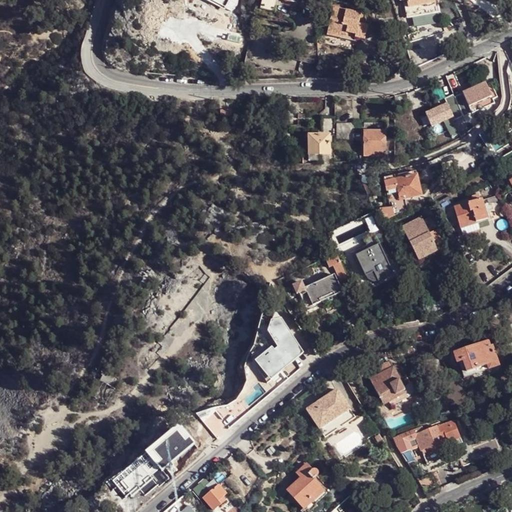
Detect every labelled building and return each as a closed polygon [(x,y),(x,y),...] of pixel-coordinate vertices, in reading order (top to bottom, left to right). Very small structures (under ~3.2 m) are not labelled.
[(202,0),(234,14),(238,5),(239,0),(202,0)] [(262,0),(260,9),(275,12),(277,0),(281,0),(295,2),(295,0),(262,0)] [(435,3),(438,3),(437,0),(399,0),(399,1),(403,0),(406,17),(436,12),(435,3)] [(355,35),(365,38),(368,25),(359,23),(361,13),(333,7),(328,32),(341,35),(346,36),(347,34),(355,35)] [(455,97),(464,116),(469,114),(470,115),(495,103),(493,99),(490,92),(485,83),(455,97)] [(407,93),(394,96),(394,104),(407,102),(406,98),(408,98),(407,93)] [(464,116),(455,97),(446,102),(447,104),(426,114),(432,127),(444,121),(452,138),(459,135),(453,122),(460,118),(464,116)] [(464,116),(460,118),(464,125),(473,122),(470,115),(469,114),(464,116)] [(335,131),(335,117),(322,117),(322,131),(335,131)] [(354,124),(337,124),(337,138),(355,138),(355,145),(362,146),(362,131),(354,131),(354,124)] [(385,131),(364,131),(364,160),(369,160),(369,155),(372,155),(372,152),(385,151),(385,131)] [(330,135),(308,135),(309,160),(317,160),(318,155),(331,155),(330,135)] [(407,173),(383,178),(388,203),(422,195),(417,176),(408,177),(407,173)] [(431,193),(434,197),(452,187),(447,179),(431,193)] [(461,228),(477,223),(477,222),(488,218),(482,200),(455,208),(461,228)] [(393,207),(394,215),(404,211),(401,206),(393,207)] [(440,213),(436,206),(426,211),(429,218),(440,213)] [(379,209),(379,211),(381,222),(394,215),(393,207),(379,209)] [(416,255),(436,246),(443,242),(437,230),(430,233),(422,218),(403,228),(416,255)] [(480,230),(477,223),(461,228),(463,235),(480,230)] [(377,263),(388,257),(375,230),(361,236),(365,243),(353,248),(363,269),(377,263)] [(438,251),(436,246),(416,255),(419,260),(438,251)] [(344,255),(331,260),(336,270),(340,268),(347,284),(355,279),(344,255)] [(391,263),(388,257),(377,263),(380,268),(391,263)] [(345,293),(337,275),(329,279),(329,281),(316,287),(315,286),(307,289),(304,283),(295,287),(299,295),(302,294),(308,291),(315,307),(323,303),(322,301),(324,300),(325,302),(326,305),(335,300),(334,298),(333,296),(336,294),(337,297),(345,293)] [(308,291),(302,294),(309,310),(315,307),(308,291)] [(274,348),(253,363),(265,383),(302,354),(274,311),(265,332),(274,348)] [(466,372),(497,361),(492,347),(490,348),(488,342),(454,354),(457,363),(462,362),(466,372)] [(499,366),(497,361),(466,372),(468,377),(499,366)] [(385,376),(372,382),(383,403),(407,390),(394,366),(392,367),(390,363),(383,366),(386,371),(383,372),(385,376)] [(106,368),(100,365),(94,376),(97,378),(89,394),(106,403),(114,388),(112,386),(117,377),(105,371),(106,368)] [(339,368),(328,375),(338,390),(348,384),(339,368)] [(370,379),(372,382),(385,376),(383,372),(370,379)] [(350,410),(338,390),(308,410),(321,429),(350,410)] [(408,393),(407,390),(383,403),(385,406),(408,393)] [(146,452),(113,480),(126,495),(130,492),(133,495),(153,478),(158,485),(174,472),(169,467),(198,443),(179,421),(145,449),(146,452)] [(392,439),(402,455),(419,448),(420,451),(429,448),(430,451),(442,446),(441,444),(443,443),(448,441),(449,443),(461,438),(454,421),(438,428),(437,426),(416,434),(414,430),(392,439)] [(463,443),(461,438),(449,443),(448,441),(443,443),(446,450),(463,443)] [(446,450),(443,443),(441,444),(442,446),(430,451),(429,448),(420,451),(425,465),(448,456),(446,450)] [(298,474),(301,478),(287,490),(303,509),(301,511),(310,511),(318,506),(316,504),(327,494),(321,487),(315,479),(317,478),(318,477),(318,476),(319,474),(318,472),(318,471),(317,470),(316,470),(314,470),(312,471),(307,465),(298,474)] [(417,480),(424,491),(441,484),(436,472),(417,480)] [(220,499),(222,498),(226,494),(219,485),(204,498),(214,510),(223,503),(220,499)]
